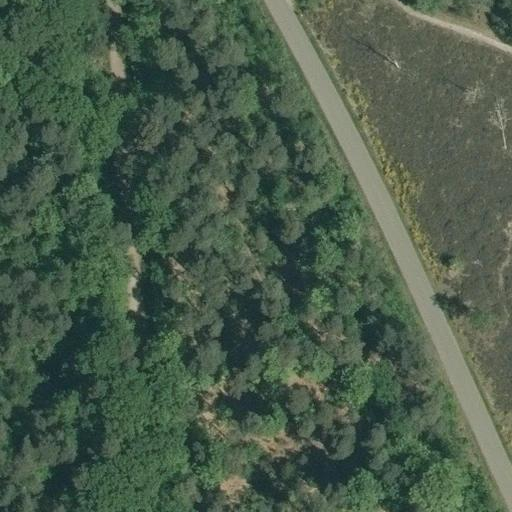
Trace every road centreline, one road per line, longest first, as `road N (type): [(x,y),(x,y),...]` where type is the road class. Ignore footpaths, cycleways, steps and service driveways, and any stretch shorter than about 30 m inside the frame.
road 1 (unclassified): [(511,487),(281,0)]
road 2 (track): [(153,511),(112,0)]
